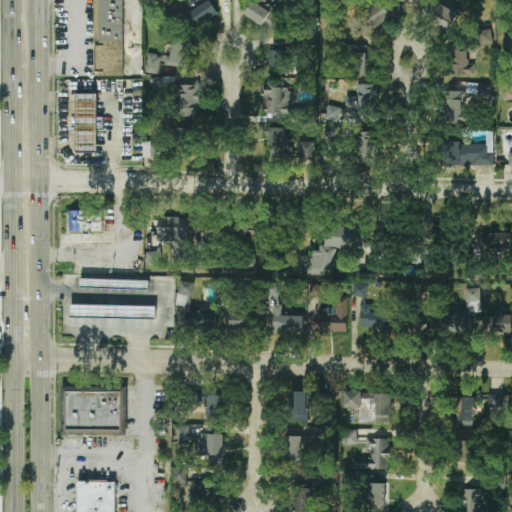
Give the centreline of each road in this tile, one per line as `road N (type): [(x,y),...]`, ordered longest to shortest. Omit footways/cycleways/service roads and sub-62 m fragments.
road 1 (residential): [(511,193),(14,182)]
road 2 (residential): [(511,370),(44,360)]
road 3 (secondary): [(44,360),(38,0)]
road 4 (secondary): [(12,0),(16,360)]
road 5 (secondary): [(41,511),(44,360)]
road 6 (secondary): [(16,360),(16,511)]
road 7 (residential): [(252,511),(252,363)]
road 8 (residential): [(423,511),(425,368)]
road 9 (residential): [(235,186),(237,59)]
